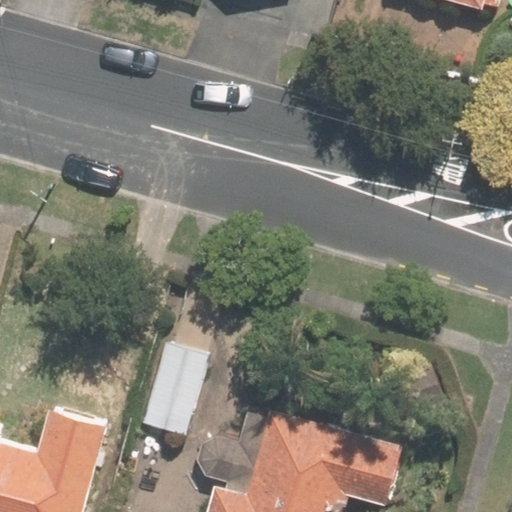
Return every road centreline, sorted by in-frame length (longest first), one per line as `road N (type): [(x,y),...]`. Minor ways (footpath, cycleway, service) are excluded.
road 1 (residential): [(511,265),(341,209),(258,154)]
road 2 (residential): [(0,84),(258,154)]
road 3 (residential): [(258,154),(359,153),(511,192)]
